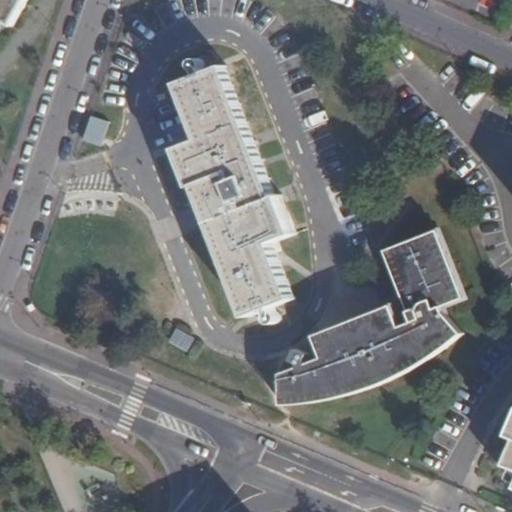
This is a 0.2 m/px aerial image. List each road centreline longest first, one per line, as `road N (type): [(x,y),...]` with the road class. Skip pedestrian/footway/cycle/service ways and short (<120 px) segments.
road 1 (residential): [(0,284),(98,0)]
road 2 (residential): [(0,350),(235,447)]
road 3 (residential): [(254,455),(396,511)]
road 4 (residential): [(511,59),(379,0)]
